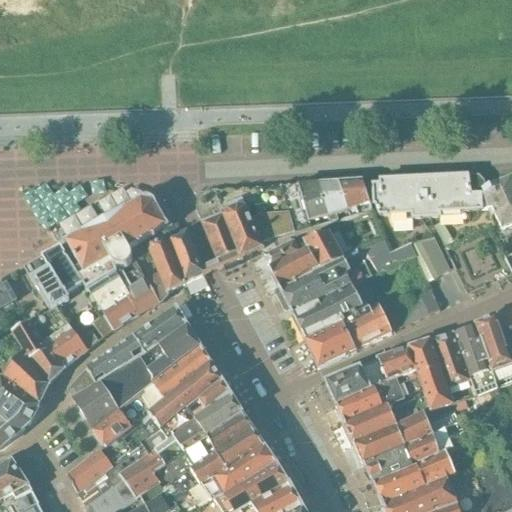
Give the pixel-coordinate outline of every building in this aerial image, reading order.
[(471,179),(469,179),(474,201),(487,201),(488,212),(492,211),(502,232),(501,232),(502,234),(511,229),(511,181),(486,192),(484,183),(479,178),(471,178),(471,179)] [(380,187),(373,188),(374,210),(375,210),(379,220),(411,218),(412,223),(442,222),(441,216),(483,215),(483,212),(487,211),(488,213),(488,212),(487,201),(474,201),(469,179),(380,183),(380,187)] [(339,185),(352,221),(373,214),(361,184),(339,185)] [(319,186),(333,227),(351,222),(352,221),(339,185),(319,186)] [(299,187),(300,189),(313,232),(333,227),(319,186),(299,187)] [(271,245),(271,244),(313,232),(300,189),(214,192),(212,193),(211,192),(206,193),(202,195),(199,198),(198,200),(197,203),(197,205),(196,207),(197,212),(221,272),(264,253),(262,247),(271,245)] [(113,275),(125,296),(134,290),(126,276),(125,276),(122,272),(124,272),(122,269),(134,262),(135,262),(145,256),(142,250),(148,247),(144,239),(152,235),(165,227),(165,226),(156,209),(157,208),(154,203),(153,203),(152,202),(151,201),(150,201),(148,200),(146,200),(144,201),(144,200),(139,203),(127,210),(82,237),(81,236),(69,243),(69,242),(64,245),(66,248),(67,247),(80,270),(75,273),(84,289),(86,292),(113,275)] [(152,235),(183,289),(185,287),(203,280),(202,278),(205,276),(189,236),(188,234),(181,237),(176,227),(173,229),(170,224),(165,226),(165,227),(152,235)] [(147,282),(160,307),(162,306),(170,296),(183,289),(152,235),(144,239),(148,247),(142,250),(145,256),(149,253),(159,276),(147,282)] [(264,257),(262,258),(269,270),(268,271),(279,293),(280,292),(344,260),(331,235),(302,243),(307,252),(300,255),(294,243),(295,242),(292,243),(290,245),(264,257)] [(411,245),(410,245),(417,260),(428,285),(451,274),(435,239),(411,245)] [(344,260),(280,292),(292,319),(293,319),(353,292),(397,272),(396,269),(394,264),(390,256),(390,255),(383,241),(344,260)] [(410,245),(390,255),(390,256),(394,264),(396,269),(399,268),(417,260),(410,245)] [(31,282),(50,314),(56,310),(58,312),(71,304),(68,298),(84,289),(75,273),(61,250),(41,260),(24,271),(31,282)] [(503,260),(511,276),(511,256),(506,259),(503,260)] [(138,318),(125,296),(113,275),(86,292),(103,319),(93,327),(103,341),(113,334),(113,335),(138,318)] [(125,296),(138,318),(139,319),(160,307),(147,282),(125,296)] [(1,284),(0,283),(0,314),(14,307),(18,304),(8,286),(3,288),(1,284)] [(353,292),(293,319),(306,344),(306,345),(344,327),(357,355),(358,354),(357,354),(376,344),(393,337),(392,335),(382,315),(380,309),(379,307),(365,314),(363,312),(353,292)] [(421,297),(414,301),(424,321),(433,317),(441,313),(432,293),(421,297)] [(414,301),(404,305),(414,325),(424,321),(414,301)] [(404,305),(391,310),(401,331),(414,325),(404,305)] [(23,356),(50,388),(51,385),(64,373),(73,364),(86,355),(78,343),(70,328),(68,330),(58,312),(56,310),(50,314),(31,325),(11,336),(23,356)] [(391,310),(382,315),(392,335),(401,331),(391,310)] [(67,392),(73,402),(96,389),(99,387),(187,330),(188,329),(177,312),(133,340),(88,372),(87,372),(86,373),(67,392)] [(511,313),(499,320),(511,354),(511,355),(511,313)] [(474,328),(474,330),(475,330),(485,358),(498,392),(511,386),(511,355),(511,354),(499,320),(474,328)] [(344,327),(306,345),(319,372),(357,355),(344,327)] [(187,330),(99,387),(121,416),(201,350),(187,330)] [(474,330),(455,337),(463,361),(476,401),(498,392),(485,358),(475,330),(474,330)] [(78,343),(86,355),(88,354),(87,353),(99,344),(92,334),(78,343)] [(454,337),(432,345),(439,364),(454,409),(476,401),(463,361),(455,337),(454,337)] [(430,394),(346,426),(357,448),(430,419),(432,423),(453,414),(452,410),(454,409),(439,364),(432,345),(432,343),(430,344),(413,350),(419,367),(423,375),(430,394)] [(73,402),(71,403),(104,451),(101,453),(104,458),(118,448),(115,443),(212,367),(201,350),(121,416),(99,387),(96,389),(73,402)] [(408,351),(383,360),(387,371),(393,387),(423,375),(419,367),(413,350),(408,351)] [(50,388),(23,356),(2,381),(40,409),(50,388)] [(377,393),(337,410),(345,427),(346,426),(430,394),(423,375),(393,387),(387,371),(383,360),(378,362),(378,363),(367,367),(370,374),(377,393)] [(67,477),(78,497),(133,459),(131,456),(142,448),(143,450),(162,436),(223,385),(212,367),(115,443),(118,448),(104,458),(101,453),(67,477)] [(340,378),(325,384),(337,410),(377,393),(370,374),(367,367),(361,369),(340,378)] [(0,453),(0,454),(31,426),(40,409),(2,381),(1,380),(0,381),(0,453)] [(125,511),(142,502),(162,490),(155,478),(244,418),(223,385),(162,436),(143,450),(142,448),(131,456),(133,459),(78,497),(85,510),(86,509),(87,511),(125,511)] [(357,448),(356,448),(364,468),(365,469),(457,429),(460,428),(453,414),(432,423),(430,419),(357,448)] [(162,490),(163,492),(190,473),(188,470),(192,467),(195,471),(215,457),(252,432),(244,418),(155,478),(162,490)] [(457,429),(365,469),(373,488),(446,455),(464,449),(457,429)] [(178,511),(187,507),(184,502),(202,490),(264,448),(253,431),(252,432),(215,457),(195,471),(192,467),(188,470),(190,473),(163,492),(162,490),(142,502),(144,506),(147,511),(178,511)] [(202,490),(184,502),(187,507),(189,511),(202,511),(207,510),(277,469),(277,467),(264,448),(202,490)] [(446,455),(373,488),(373,489),(383,509),(449,482),(456,479),(446,455)] [(449,482),(383,509),(384,511),(448,511),(458,508),(460,507),(461,510),(472,505),(471,502),(510,485),(500,461),(456,479),(449,482)] [(0,470),(0,501),(26,485),(12,464),(0,470)] [(244,511),(290,488),(277,469),(207,510),(202,511),(244,511)] [(40,511),(39,509),(40,508),(33,496),(30,491),(26,485),(0,501),(0,511),(40,511)] [(458,508),(448,511),(504,511),(511,509),(511,490),(510,485),(471,502),(472,505),(461,510),(460,507),(458,508)] [(244,511),(302,511),(290,488),(244,511)]
